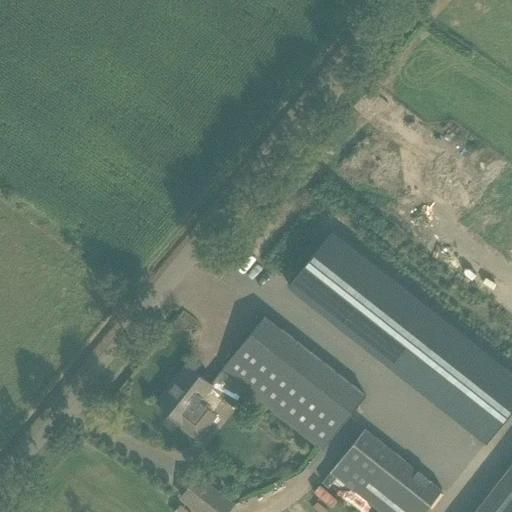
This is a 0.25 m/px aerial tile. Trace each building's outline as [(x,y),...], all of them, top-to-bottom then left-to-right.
[(486,442),(511,409),(511,373),(332,231),(288,286),(486,442)] [(265,316),(222,371),(245,390),(246,389),(321,448),(363,394),(265,316)] [(245,390),(222,371),(211,385),(187,366),(158,402),(182,421),(179,424),(198,438),(216,415),(213,413),(224,398),(233,406),(245,390)] [(382,511),(423,511),(442,488),(364,427),(330,470),(382,511)] [(511,511),(511,464),(474,511),(511,511)] [(181,498),(199,511),(227,511),(233,505),(198,477),(181,498)]
